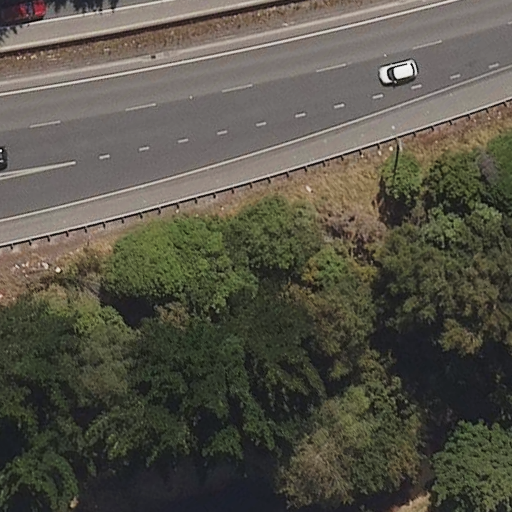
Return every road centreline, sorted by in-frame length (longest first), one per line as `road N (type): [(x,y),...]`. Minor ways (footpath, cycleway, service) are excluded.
road 1 (motorway): [(477,31),(362,94),(96,180),(0,200)]
road 2 (motorway): [(477,31),(187,98),(0,129)]
